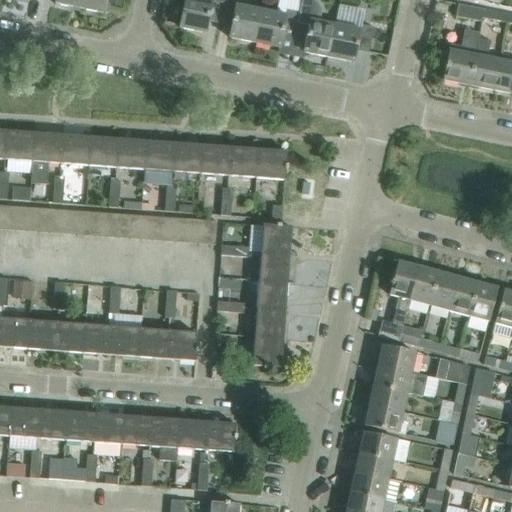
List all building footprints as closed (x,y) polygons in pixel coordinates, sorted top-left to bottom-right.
[(81,9),(82,0),(55,0),(55,4),(81,9)] [(106,14),(108,0),(82,0),(81,9),(106,14)] [(219,23),(224,1),(221,0),(212,0),(212,1),(205,0),(185,0),(180,29),(206,34),(208,21),(219,23)] [(295,38),(302,1),(299,0),(279,0),(277,16),(260,13),(254,44),(280,49),(282,36),(295,38)] [(329,59),(335,27),(319,24),(322,9),(316,1),(312,0),(302,0),(302,1),(295,38),(306,41),(304,54),(329,59)] [(254,44),(260,13),(237,8),(238,3),(224,1),(219,23),(232,26),(230,39),(254,44)] [(481,20),(483,10),(457,5),(455,18),(480,24),(481,20)] [(506,24),(508,15),(483,10),(481,20),(506,24)] [(368,53),(373,28),(360,26),(359,32),(335,27),(329,59),(354,64),(356,51),(368,53)] [(468,87),(478,34),(464,31),(461,48),(450,46),(443,82),(468,87)] [(493,92),(499,62),(487,60),(490,43),(478,40),(479,34),(478,34),(468,87),(493,92)] [(511,95),(511,64),(499,62),(493,92),(511,95)] [(33,163),(35,134),(7,132),(5,161),(33,163)] [(61,165),(63,136),(35,134),(33,163),(31,185),(47,187),(49,164),(61,165)] [(89,167),(91,139),(63,136),(61,165),(89,167)] [(117,169),(119,141),(91,139),(89,167),(117,169)] [(145,171),(147,143),(119,141),(117,169),(145,171)] [(173,173),(175,145),(147,143),(145,171),(173,173)] [(201,175),(203,147),(175,145),(173,173),(201,175)] [(228,177),(231,149),(203,147),(201,175),(228,177)] [(256,179),(258,151),(231,149),(228,177),(256,179)] [(288,170),(288,166),(286,166),(287,153),(258,151),(256,179),(285,181),(286,170),(288,170)] [(9,175),(0,174),(0,187),(8,188),(9,175)] [(65,178),(55,178),(54,191),(64,192),(65,178)] [(120,183),(111,182),(110,195),(119,196),(120,183)] [(177,187),(167,186),(166,199),(176,200),(177,187)] [(13,188),(12,201),(30,203),(31,189),(13,188)] [(232,191),(223,190),(222,203),(231,204),(232,191)] [(63,205),(64,192),(54,191),(53,204),(63,205)] [(119,209),(119,196),(110,195),(109,208),(119,209)] [(175,213),(176,200),(166,199),(165,213),(175,213)] [(124,202),(124,210),(142,211),(142,203),(124,202)] [(142,203),(142,211),(154,212),(154,204),(142,203)] [(230,217),(231,204),(222,203),(221,217),(230,217)] [(303,214),(304,203),(293,203),(292,214),(303,214)] [(17,232),(19,208),(8,207),(6,231),(17,232)] [(281,221),(283,208),(273,207),(272,220),(281,221)] [(29,233),(31,209),(19,208),(17,232),(29,233)] [(40,233),(42,209),(31,209),(29,233),(40,233)] [(52,234),(53,210),(42,209),(40,233),(52,234)] [(63,235),(65,211),(53,210),(52,234),(63,235)] [(75,236),(76,212),(65,211),(63,235),(75,236)] [(86,237),(88,213),(76,212),(75,236),(86,237)] [(97,237),(99,214),(88,213),(86,237),(97,237)] [(109,238),(111,214),(99,214),(97,237),(109,238)] [(120,239),(122,215),(111,214),(109,238),(120,239)] [(132,240),(133,216),(122,215),(120,239),(132,240)] [(143,241),(145,217),(133,216),(132,240),(143,241)] [(155,241),(156,218),(145,217),(143,241),(155,241)] [(166,242),(168,218),(156,218),(155,241),(166,242)] [(177,243),(179,219),(168,218),(166,242),(177,243)] [(189,244),(191,220),(179,219),(177,243),(189,244)] [(200,245),(202,221),(191,220),(189,244),(200,245)] [(216,246),(217,222),(202,221),(200,245),(216,246)] [(289,257),(291,228),(281,227),(281,225),(277,225),(277,227),(263,226),(261,255),(289,257)] [(234,258),(235,248),(221,247),(221,257),(234,258)] [(248,249),(235,248),(234,258),(248,259),(248,249)] [(287,285),(289,257),(261,255),(259,283),(287,285)] [(400,335),(409,302),(418,268),(398,263),(396,268),(390,267),(387,269),(383,281),(386,284),(392,286),(389,296),(400,299),(393,325),(382,322),(378,337),(398,342),(400,335)] [(428,306),(438,274),(418,268),(409,302),(428,306)] [(449,312),(458,279),(438,274),(428,306),(449,312)] [(9,280),(0,279),(0,293),(8,294),(9,280)] [(468,317),(477,284),(458,279),(449,312),(468,317)] [(15,281),(14,298),(31,299),(32,282),(15,281)] [(285,313),(287,285),(259,283),(257,311),(285,313)] [(65,284),(55,284),(54,298),(64,298),(65,284)] [(489,323),(497,290),(477,284),(468,317),(489,323)] [(121,289),(111,288),(110,301),(120,302),(121,289)] [(511,337),(511,293),(503,291),(492,334),(511,339),(511,337)] [(177,293),(167,292),(166,305),(176,306),(177,293)] [(63,312),(64,298),(54,298),(53,312),(63,312)] [(119,315),(120,302),(110,301),(109,315),(119,315)] [(230,315),(231,305),(217,304),(216,314),(230,315)] [(175,319),(176,306),(166,305),(165,319),(175,319)] [(244,306),(231,305),(230,315),(243,316),(244,306)] [(373,309),(370,320),(377,322),(379,311),(373,309)] [(283,341),(285,313),(257,311),(255,338),(283,341)] [(0,348),(27,350),(29,322),(2,320),(0,340),(0,348)] [(55,352),(57,324),(29,322),(27,350),(55,352)] [(83,355),(85,326),(57,324),(55,352),(83,355)] [(111,357),(113,328),(85,326),(83,355),(111,357)] [(139,359),(141,330),(113,328),(111,357),(139,359)] [(167,361),(169,332),(141,330),(139,359),(167,361)] [(196,348),(197,334),(169,332),(167,361),(195,363),(196,352),(198,353),(198,348),(196,348)] [(417,348),(419,340),(400,335),(398,342),(417,348)] [(281,369),(283,341),(255,338),(253,367),(264,368),(264,370),(268,370),(268,368),(281,369)] [(437,353),(439,346),(419,340),(417,348),(437,353)] [(411,374),(416,354),(402,351),(382,346),(378,367),(411,374)] [(457,359),(459,351),(439,346),(437,353),(457,359)] [(477,364),(479,357),(459,351),(457,359),(477,364)] [(228,356),(214,355),(213,365),(227,366),(228,356)] [(503,371),(505,363),(485,358),(483,366),(503,371)] [(511,373),(511,365),(505,363),(503,371),(511,373)] [(465,386),(469,368),(450,364),(446,381),(458,384),(465,386)] [(421,397),(426,377),(411,374),(378,367),(373,387),(407,394),(421,397)] [(477,398),(482,372),(475,370),(469,396),(477,398)] [(461,406),(465,386),(458,384),(454,405),(461,406)] [(402,415),(407,394),(373,387),(369,407),(402,415)] [(473,418),(477,398),(469,396),(465,416),(473,418)] [(456,426),(461,406),(454,405),(449,425),(456,426)] [(400,425),(402,415),(369,407),(368,413),(364,413),(362,414),(360,423),(362,425),(365,426),(365,427),(405,436),(407,426),(400,425)] [(0,436),(10,438),(12,409),(0,408),(0,436)] [(38,440),(40,411),(12,409),(10,438),(38,440)] [(65,442),(67,413),(40,411),(38,440),(65,442)] [(93,444),(95,415),(67,413),(65,442),(93,444)] [(121,446),(123,417),(95,415),(93,444),(121,446)] [(468,438),(473,418),(465,416),(461,436),(468,438)] [(149,448),(151,419),(123,417),(121,446),(149,448)] [(176,463),(177,450),(179,421),(151,419),(149,448),(160,449),(159,462),(176,463)] [(205,452),(207,423),(179,421),(177,450),(205,452)] [(237,440),(237,436),(235,436),(236,425),(207,423),(205,452),(234,454),(235,440),(237,440)] [(452,447),(456,426),(449,425),(438,423),(434,443),(452,447)] [(392,461),(397,440),(357,432),(356,440),(362,441),(359,454),(392,461)] [(479,440),(468,438),(461,436),(456,458),(464,459),(464,456),(475,459),(479,440)] [(448,473),(452,452),(445,451),(440,472),(448,473)] [(41,454),(32,453),(31,466),(40,467),(41,454)] [(388,482),(392,461),(359,454),(354,474),(388,482)] [(96,457),(87,456),(86,470),(96,470),(96,457)] [(460,476),(464,459),(456,458),(452,475),(460,476)] [(50,460),(49,480),(63,481),(64,461),(50,460)] [(153,461),(143,461),(142,474),(152,474),(153,461)] [(209,465),(199,465),(198,478),(208,479),(209,465)] [(25,467),(8,466),(7,478),(24,479),(25,467)] [(39,480),(40,467),(31,466),(30,479),(39,480)] [(95,484),(96,470),(86,470),(85,483),(95,484)] [(444,494),(448,473),(440,472),(436,492),(444,494)] [(151,488),(152,474),(142,474),(141,487),(151,488)] [(384,501),(388,482),(354,474),(350,494),(384,501)] [(119,477),(107,476),(106,484),(118,485),(119,477)] [(207,492),(208,479),(198,478),(197,491),(207,492)] [(471,494),(473,486),(451,481),(449,489),(471,494)] [(492,499),(494,491),(473,486),(471,494),(492,499)] [(511,504),(511,501),(511,495),(494,491),(492,499),(511,504)] [(435,511),(439,511),(444,494),(436,492),(432,511),(435,511)] [(381,511),(384,501),(350,494),(348,506),(342,505),(340,511),(381,511)] [(239,511),(240,506),(229,505),(229,503),(225,502),(225,504),(211,503),(210,511),(239,511)]
